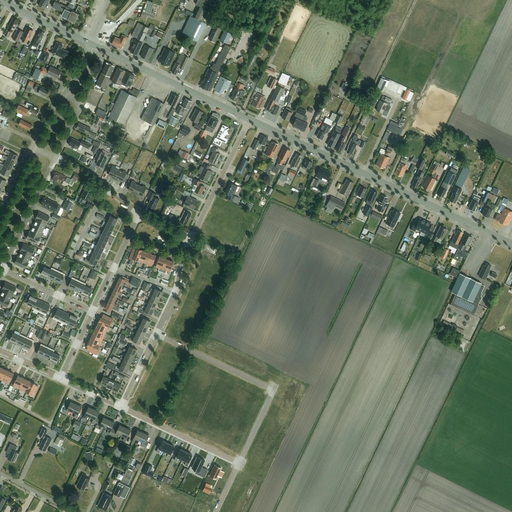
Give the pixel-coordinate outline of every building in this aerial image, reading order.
[(40,0),(38,6),(43,9),(46,3),(47,4),(48,0),(40,0)] [(60,1),(58,0),(55,0),(52,7),(53,7),(53,8),(55,9),(56,8),(64,12),(62,11),(64,5),(59,3),(60,1)] [(211,12),(216,0),(197,0),(195,5),(200,7),(194,18),(206,24),(211,12)] [(72,11),(73,10),(72,9),(74,4),(70,2),(68,7),(64,5),(62,11),(64,12),(62,16),(68,19),(72,11)] [(79,15),(79,14),(82,8),(78,6),(75,13),(72,11),(68,19),(74,23),(76,19),(77,19),(78,19),(80,16),(79,15)] [(144,9),(142,13),(154,18),(155,13),(144,9)] [(197,42),(206,24),(194,18),(190,16),(182,34),(188,37),(197,42)] [(16,24),(18,20),(13,18),(4,36),(8,38),(11,32),(12,33),(14,29),(15,30),(17,25),(16,24)] [(146,34),(149,28),(138,23),(131,36),(143,41),(146,34)] [(270,34),(272,27),(266,25),(263,32),(270,34)] [(220,29),(215,26),(209,40),(214,42),(220,29)] [(28,39),(29,40),(31,36),(30,36),(33,31),(30,29),(28,28),(27,28),(23,36),(24,37),(22,41),(26,43),(28,39)] [(18,42),(23,32),(17,29),(12,39),(18,42)] [(42,37),(44,33),(43,32),(43,31),(41,31),(40,31),(38,34),(34,41),(32,45),(37,48),(39,43),(40,43),(43,38),(42,37)] [(227,44),(231,34),(224,31),(219,41),(227,44)] [(120,40),(115,37),(113,42),(115,43),(113,45),(121,49),(127,37),(122,35),(120,40)] [(142,43),(135,40),(132,47),(132,48),(130,52),(132,53),(133,54),(135,55),(136,55),(137,55),(142,43)] [(65,59),(68,52),(61,49),(63,45),(57,43),(52,53),(65,59)] [(151,54),(153,49),(145,45),(143,51),(140,57),(147,60),(150,54),(151,54)] [(225,45),(222,51),(227,54),(231,47),(225,45)] [(175,53),(165,48),(161,57),(160,56),(158,61),(162,63),(161,64),(166,66),(166,65),(169,66),(175,53)] [(43,52),(39,61),(45,64),(49,55),(43,52)] [(183,70),(188,58),(181,54),(176,63),(172,70),(173,70),(172,73),(176,75),(179,68),(183,70)] [(207,90),(216,73),(218,74),(225,59),(220,56),(212,71),(208,69),(200,86),(207,90)] [(106,63),(96,85),(104,89),(110,77),(112,71),(114,66),(106,63)] [(50,66),(48,70),(42,68),(40,72),(41,72),(46,75),(47,74),(57,79),(61,71),(50,66)] [(118,68),(111,82),(119,85),(126,71),(118,68)] [(35,71),(33,75),(32,77),(37,80),(38,77),(40,74),(41,72),(40,72),(36,69),(35,71)] [(132,81),(134,76),(126,72),(121,84),(127,87),(128,85),(130,86),(133,81),(132,81)] [(27,79),(15,74),(14,76),(25,82),(27,79)] [(231,82),(221,77),(214,89),(217,91),(216,92),(221,94),(221,93),(223,93),(225,90),(226,91),(231,82)] [(277,81),(271,78),(266,86),(273,90),(277,81)] [(381,78),(376,89),(381,92),(387,80),(381,78)] [(237,88),(235,87),(232,94),(233,94),(230,99),(236,102),(238,97),(239,97),(242,91),(240,90),(241,88),(243,89),(244,86),(239,83),(237,88)] [(46,96),(49,90),(36,84),(34,89),(35,90),(34,91),(39,93),(39,94),(40,94),(41,94),(46,96)] [(279,107),(280,103),(281,101),(278,99),(283,88),(277,85),(266,110),(270,112),(276,115),(280,107),(279,107)] [(108,120),(109,117),(124,124),(140,92),(133,89),(132,91),(129,90),(128,93),(122,90),(109,117),(105,115),(104,118),(108,120)] [(402,98),(406,100),(410,91),(406,89),(405,91),(402,98)] [(258,93),(251,106),(259,110),(260,108),(262,109),(265,101),(264,100),(265,97),(258,93)] [(174,106),(178,97),(172,94),(168,103),(174,106)] [(376,110),(383,114),(384,111),(388,113),(391,107),(389,106),(392,100),(386,97),(383,102),(380,100),(378,104),(379,105),(376,110)] [(155,100),(156,100),(152,98),(141,119),(154,125),(164,104),(155,100)] [(190,105),(191,101),(185,99),(182,106),(180,105),(176,113),(182,116),(185,108),(188,110),(191,105),(190,105)] [(30,109),(29,112),(32,113),(37,115),(37,114),(38,113),(38,112),(39,109),(35,107),(27,103),(25,106),(30,109)] [(25,117),(28,110),(18,105),(15,112),(25,117)] [(288,121),(293,111),(286,107),(281,118),(288,121)] [(298,108),(292,123),(293,123),(292,126),(304,131),(308,124),(302,121),(306,111),(298,108)] [(203,113),(196,109),(190,120),(197,124),(203,113)] [(0,117),(4,119),(2,124),(9,127),(10,124),(7,123),(9,118),(0,113),(0,117)] [(214,128),(214,129),(220,116),(218,115),(216,114),(213,113),(207,125),(207,126),(205,131),(203,130),(198,140),(201,142),(207,130),(212,132),(214,128)] [(339,124),(343,117),(337,115),(334,122),(339,124)] [(159,119),(157,125),(164,129),(167,123),(159,119)] [(21,120),(18,125),(30,130),(32,125),(21,120)] [(89,131),(90,128),(79,123),(76,129),(87,134),(87,136),(95,140),(97,135),(89,131)] [(317,137),(322,140),(325,133),(327,133),(331,126),(325,123),(323,127),(324,127),(322,131),(320,130),(317,137)] [(225,136),(227,137),(229,134),(228,134),(227,130),(231,129),(231,128),(227,130),(226,128),(228,127),(223,125),(216,138),(214,138),(212,142),(220,146),(222,142),(226,143),(228,140),(224,138),(225,136)] [(181,131),(188,135),(191,130),(184,126),(181,131)] [(332,131),(334,131),(327,145),(333,148),(340,134),(339,134),(341,130),(334,127),(332,131)] [(256,139),(252,148),(256,150),(258,144),(260,145),(261,144),(264,146),(268,138),(261,135),(259,141),(256,139)] [(344,145),(345,143),(342,142),(345,138),(341,136),(335,149),(338,150),(338,151),(339,151),(340,151),(341,152),(343,147),(344,147),(344,145)] [(81,143),(72,138),(68,145),(78,149),(80,145),(88,148),(90,144),(87,143),(81,141),(81,143)] [(354,150),(356,145),(353,143),(354,140),(352,139),(348,147),(349,147),(346,152),(351,154),(354,149),(354,150)] [(196,151),(200,143),(198,142),(192,155),(196,157),(198,152),(196,151)] [(273,159),(279,146),(277,145),(278,144),(273,142),(273,143),(271,143),(265,155),(273,159)] [(383,149),(381,148),(379,152),(384,155),(388,146),(385,145),(383,149)] [(215,164),(220,154),(217,153),(218,150),(213,147),(211,152),(213,153),(209,161),(215,164)] [(285,160),(290,150),(284,147),(279,158),(277,163),(275,167),(282,170),(285,165),(282,163),(284,159),(285,160)] [(18,156),(6,150),(5,153),(9,155),(8,157),(16,161),(18,156)] [(105,153),(99,150),(95,159),(98,161),(96,164),(102,167),(107,158),(103,157),(105,153)] [(297,168),(300,160),(302,156),(300,155),(299,155),(298,154),(297,154),(296,154),(295,158),(294,157),(290,165),(297,168)] [(390,158),(381,154),(375,165),(383,169),(383,167),(385,168),(390,158)] [(16,161),(8,157),(4,155),(2,158),(6,160),(5,163),(13,166),(16,161)] [(416,167),(420,170),(425,161),(420,158),(416,167)] [(248,161),(243,159),(236,172),(242,175),(248,161)] [(309,169),(312,162),(306,160),(303,166),(302,168),(307,171),(308,169),(309,169)] [(0,166),(11,172),(13,166),(5,163),(4,165),(0,163),(0,166)] [(402,176),(407,166),(400,163),(398,167),(397,169),(395,173),(397,174),(396,175),(400,177),(401,176),(402,176)] [(210,175),(212,171),(208,170),(210,167),(205,164),(201,172),(202,172),(199,178),(206,181),(209,175),(210,175)] [(438,167),(433,164),(429,172),(432,174),(431,177),(428,176),(422,187),(424,188),(424,189),(428,191),(429,190),(430,191),(436,180),(434,179),(436,174),(434,174),(438,167)] [(8,177),(11,172),(0,166),(0,169),(1,171),(0,173),(8,177)] [(114,179),(119,170),(115,169),(116,168),(112,166),(112,167),(109,166),(105,172),(108,174),(108,175),(111,176),(110,178),(114,179)] [(461,188),(470,169),(464,167),(455,185),(461,188)] [(331,173),(320,168),(316,175),(318,176),(317,178),(321,180),(323,178),(327,180),(331,173)] [(290,169),(288,173),(287,177),(292,180),(294,176),(296,172),(290,169)] [(122,172),(119,170),(114,179),(119,181),(119,180),(122,182),(123,181),(126,182),(129,175),(126,174),(126,173),(123,171),(122,172)] [(415,179),(412,185),(416,188),(418,184),(419,183),(424,173),(419,170),(415,178),(415,179)] [(451,185),(456,175),(449,171),(437,195),(438,195),(438,196),(439,196),(440,196),(443,197),(445,193),(447,190),(445,189),(448,184),(451,185)] [(62,184),(65,177),(56,172),(52,180),(62,184)] [(195,179),(193,184),(197,186),(194,192),(201,195),(204,187),(200,185),(201,182),(195,179)] [(348,197),(353,188),(351,187),(353,183),(347,180),(344,185),(342,185),(338,192),(348,197)] [(131,191),(130,193),(134,194),(139,185),(135,184),(135,182),(132,181),(131,182),(128,181),(125,187),(128,189),(128,190),(131,191)] [(233,195),(237,186),(230,183),(225,193),(229,195),(227,199),(233,202),(237,204),(239,198),(233,195)] [(142,187),(139,185),(134,194),(138,196),(139,195),(142,197),(142,196),(145,197),(149,190),(146,189),(146,188),(143,186),(142,187)] [(455,203),(459,195),(462,189),(455,186),(451,192),(453,193),(449,200),(455,203)] [(362,198),(366,189),(361,187),(357,195),(362,198)] [(88,201),(92,192),(85,188),(81,197),(79,196),(77,201),(81,203),(83,199),(88,201)] [(371,206),(377,193),(372,190),(366,203),(371,206)] [(485,191),(481,200),(485,202),(489,193),(485,191)] [(157,195),(150,192),(147,198),(151,200),(148,206),(154,209),(159,199),(155,197),(157,195)] [(197,201),(187,196),(186,198),(183,197),(181,201),(184,203),(183,205),(193,210),(197,201)] [(345,203),(331,197),(331,196),(326,207),(332,210),(334,206),(341,210),(345,203)] [(384,202),(386,198),(382,196),(380,200),(380,199),(378,203),(381,205),(378,211),(382,213),(385,207),(386,207),(388,204),(384,202)] [(474,211),(478,203),(475,201),(477,198),(474,196),(472,200),(468,208),(474,211)] [(44,197),(41,204),(51,209),(55,211),(58,205),(44,197)] [(69,211),(72,203),(66,200),(62,208),(69,211)] [(494,206),(494,205),(492,204),(491,205),(488,203),(486,207),(486,206),(482,215),(488,218),(492,209),(494,206)] [(367,206),(363,214),(369,217),(372,208),(367,206)] [(511,219),(511,211),(504,208),(498,221),(500,222),(500,223),(504,225),(505,224),(508,226),(510,221),(511,222),(511,219)] [(394,227),(400,213),(393,210),(393,211),(391,211),(385,223),(394,227)] [(186,225),(191,214),(185,211),(180,222),(186,225)] [(39,212),(36,219),(46,224),(49,217),(39,212)] [(382,216),(373,212),(371,216),(379,220),(382,216)] [(117,219),(110,216),(108,221),(104,219),(103,221),(107,223),(108,222),(115,225),(117,219)] [(52,231),(49,229),(46,228),(46,229),(44,228),(46,224),(36,219),(35,219),(36,219),(33,226),(48,233),(50,234),(52,231)] [(421,231),(426,221),(420,219),(417,225),(414,223),(411,230),(415,232),(416,229),(421,231)] [(428,230),(431,224),(426,221),(421,231),(426,233),(423,240),(427,242),(432,232),(428,230)] [(112,231),(115,225),(108,222),(107,223),(105,226),(101,225),(100,227),(105,229),(105,227),(112,231)] [(48,233),(33,226),(30,232),(29,232),(40,237),(42,232),(44,233),(43,235),(46,236),(48,233)] [(442,239),(447,229),(440,226),(436,236),(433,235),(431,239),(436,242),(438,237),(442,239)] [(109,236),(112,231),(105,227),(105,229),(103,232),(99,230),(98,232),(102,234),(102,233),(109,236)] [(458,244),(463,233),(462,232),(460,231),(458,230),(456,234),(455,234),(452,241),(451,241),(448,245),(457,249),(459,245),(458,244)] [(40,237),(29,232),(26,239),(37,244),(40,237)] [(107,242),(109,236),(102,233),(102,234),(100,238),(96,236),(95,238),(99,240),(100,239),(107,242)] [(461,256),(465,246),(467,247),(469,243),(470,242),(470,241),(472,237),(465,234),(458,249),(453,259),(458,261),(461,256)] [(104,248),(107,242),(100,239),(99,240),(97,244),(93,242),(92,244),(96,246),(97,245),(104,248)] [(24,244),(21,250),(31,255),(34,249),(24,244)] [(101,254),(104,248),(97,245),(96,246),(95,249),(91,247),(90,249),(94,251),(94,250),(101,254)] [(137,250),(133,248),(129,259),(134,261),(135,260),(137,261),(138,261),(141,251),(141,250),(137,249),(137,250)] [(31,255),(21,250),(20,251),(21,251),(18,257),(17,257),(28,262),(32,265),(34,261),(31,260),(31,261),(29,260),(31,255)] [(99,259),(101,254),(94,250),(94,251),(92,255),(88,253),(87,255),(91,257),(92,256),(99,259)] [(148,253),(141,251),(138,261),(144,263),(148,253)] [(155,256),(148,253),(144,263),(152,266),(155,256)] [(96,265),(99,259),(92,256),(91,257),(89,261),(85,259),(84,261),(89,263),(89,262),(96,265)] [(28,262),(17,257),(14,264),(25,269),(28,262)] [(166,259),(159,257),(155,267),(159,268),(158,271),(161,272),(166,259)] [(174,262),(166,259),(161,272),(165,274),(166,271),(170,272),(174,262)] [(488,275),(495,279),(497,274),(492,272),(491,274),(489,273),(489,271),(488,271),(491,266),(486,263),(485,266),(484,265),(478,276),(485,280),(488,275)] [(44,267),(40,274),(47,277),(51,270),(52,268),(51,268),(50,270),(44,267)] [(52,268),(51,270),(47,277),(54,281),(58,271),(52,268)] [(65,274),(58,271),(54,281),(60,284),(65,274)] [(95,280),(98,273),(92,271),(89,277),(95,280)] [(481,284),(459,274),(451,292),(456,294),(450,305),(474,316),(482,297),(481,297),(482,294),(481,293),(483,288),(480,287),(481,284)] [(74,290),(79,281),(72,277),(68,287),(74,290)] [(127,283),(128,280),(125,278),(125,279),(120,277),(117,284),(122,286),(124,281),(127,283)] [(141,282),(132,278),(130,281),(135,284),(134,286),(138,288),(139,285),(141,282)] [(86,284),(79,281),(74,290),(81,293),(85,286),(86,284)] [(145,282),(142,289),(147,291),(150,285),(145,282)] [(5,283),(2,289),(13,294),(16,288),(5,283)] [(85,286),(81,293),(88,296),(91,289),(85,286)] [(13,294),(2,289),(3,290),(0,295),(0,296),(10,301),(14,303),(16,300),(13,298),(13,300),(11,299),(13,294)] [(159,298),(162,292),(155,289),(153,293),(149,291),(148,293),(152,295),(152,294),(159,298)] [(157,303),(159,298),(152,294),(152,295),(150,299),(147,297),(146,299),(149,301),(150,300),(157,303)] [(10,301),(0,296),(0,304),(7,307),(10,301)] [(33,307),(37,299),(30,296),(27,304),(33,307)] [(113,303),(116,299),(111,296),(108,302),(119,308),(120,305),(117,304),(116,305),(115,305),(116,304),(113,303)] [(39,312),(43,302),(37,299),(33,307),(32,309),(39,312)] [(154,309),(157,303),(150,300),(149,301),(148,304),(144,303),(143,305),(147,306),(154,309)] [(50,306),(43,302),(39,312),(45,315),(50,306)] [(119,308),(108,302),(105,309),(110,311),(111,308),(118,311),(119,308)] [(151,315),(154,309),(147,306),(145,310),(141,308),(140,308),(138,312),(144,315),(145,312),(151,315)] [(59,322),(64,312),(57,309),(53,319),(59,322)] [(67,323),(71,315),(64,312),(59,322),(66,325),(67,323)] [(113,312),(111,316),(123,321),(124,318),(121,317),(121,316),(113,312)] [(72,316),(71,315),(67,323),(66,325),(67,323),(74,326),(77,318),(72,316)] [(98,322),(108,326),(108,327),(110,324),(111,325),(113,320),(103,315),(101,318),(100,318),(98,322)] [(148,327),(150,321),(143,318),(141,322),(138,320),(137,323),(140,324),(141,324),(148,327)] [(99,322),(95,329),(105,333),(108,326),(98,322),(99,322)] [(145,333),(148,327),(141,324),(140,324),(139,328),(135,326),(134,328),(138,330),(138,329),(145,333)] [(95,329),(92,335),(102,340),(105,333),(95,329)] [(142,338),(145,333),(138,329),(138,330),(136,334),(132,332),(131,334),(135,336),(135,335),(142,338)] [(9,341),(16,344),(19,336),(13,333),(9,341)] [(22,347),(27,337),(20,334),(19,336),(16,344),(22,347)] [(102,340),(92,335),(89,342),(99,347),(102,340)] [(139,344),(142,338),(135,335),(135,336),(133,339),(130,338),(129,340),(132,342),(133,341),(139,344)] [(34,341),(27,337),(22,347),(29,350),(34,341)] [(89,342),(87,346),(88,346),(86,350),(96,355),(99,350),(98,349),(99,347),(89,342)] [(43,357),(48,347),(41,344),(36,354),(43,357)] [(134,355),(137,350),(130,346),(128,351),(124,349),(123,351),(127,353),(127,352),(134,355)] [(50,360),(53,353),(54,350),(48,347),(43,357),(50,360)] [(132,361),(134,355),(127,352),(127,353),(125,356),(121,355),(120,357),(124,358),(132,361)] [(50,360),(56,363),(60,356),(53,353),(50,360)] [(129,367),(132,361),(124,358),(122,362),(119,360),(118,362),(121,364),(122,364),(129,367)] [(126,373),(129,367),(122,364),(121,364),(120,368),(116,366),(115,368),(119,370),(119,369),(126,373)] [(7,371),(2,380),(9,384),(13,374),(7,371)] [(109,379),(108,379),(105,377),(107,373),(105,372),(103,376),(103,377),(100,384),(106,386),(109,379)] [(115,382),(114,382),(111,380),(112,376),(110,375),(108,379),(109,379),(106,386),(111,389),(115,382)] [(18,376),(13,385),(20,389),(24,379),(18,376)] [(116,378),(114,382),(115,382),(111,389),(117,392),(121,384),(116,382),(118,379),(116,378)] [(24,379),(20,389),(27,392),(31,382),(24,379)] [(31,382),(27,392),(26,392),(29,393),(28,395),(33,397),(38,387),(35,385),(35,384),(31,382)] [(72,412),(76,404),(73,403),(73,402),(71,401),(67,408),(65,407),(62,412),(67,415),(69,411),(72,412)] [(82,406),(80,405),(79,406),(76,404),(72,412),(75,414),(73,418),(76,419),(82,406)] [(90,417),(94,409),(91,408),(91,407),(89,406),(83,419),(85,420),(87,416),(90,417)] [(96,418),(100,411),(97,410),(97,411),(94,409),(90,417),(93,419),(91,423),(96,425),(98,422),(99,419),(96,418)] [(105,428),(109,420),(106,418),(106,417),(104,416),(100,423),(98,422),(96,425),(95,428),(100,430),(102,426),(105,428)] [(111,429),(115,422),(112,420),(112,421),(109,420),(105,428),(108,429),(106,433),(111,435),(114,430),(111,429)] [(121,435),(125,428),(122,426),(122,425),(120,424),(117,431),(114,430),(111,435),(116,438),(118,434),(121,435)] [(43,438),(40,445),(41,445),(39,448),(45,451),(46,447),(47,447),(47,446),(48,446),(51,439),(45,436),(47,431),(42,428),(39,436),(43,438)] [(131,429),(129,428),(128,429),(125,428),(121,435),(124,437),(123,441),(125,442),(131,429)] [(139,440),(143,433),(140,431),(140,430),(138,429),(132,442),(134,443),(136,439),(139,440)] [(146,441),(149,434),(146,433),(146,434),(143,433),(139,440),(142,442),(140,446),(145,448),(148,443),(146,441)] [(159,448),(157,452),(160,454),(161,450),(165,452),(169,444),(163,441),(160,449),(159,448)] [(17,447),(10,444),(7,450),(10,452),(7,459),(14,462),(19,453),(15,451),(17,447)] [(169,444),(165,452),(169,454),(168,457),(170,458),(172,454),(171,454),(175,447),(169,444)] [(176,456),(174,460),(177,462),(179,458),(183,460),(186,452),(181,449),(177,457),(176,456)] [(186,452),(183,460),(187,462),(185,465),(188,467),(190,463),(189,462),(192,455),(186,452)] [(192,468),(196,470),(195,473),(204,478),(208,470),(201,467),(205,461),(197,457),(192,468)] [(143,474),(152,477),(154,473),(150,472),(152,467),(148,465),(143,474)] [(215,465),(210,476),(216,479),(218,476),(220,471),(221,468),(215,465)] [(76,486),(84,490),(86,486),(89,479),(86,477),(87,475),(82,473),(76,486)] [(118,486),(114,494),(120,497),(124,489),(118,486)] [(106,511),(113,497),(104,493),(97,506),(106,511)]
